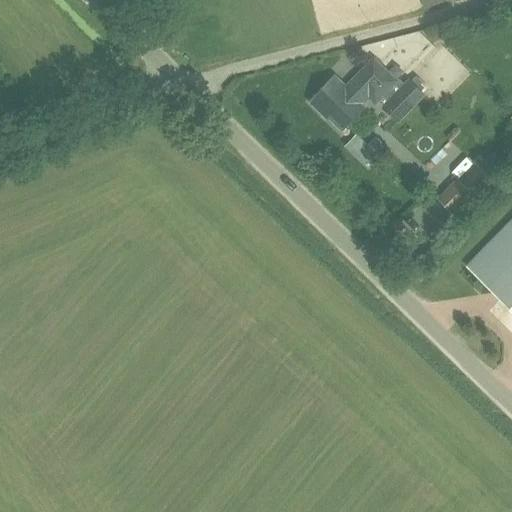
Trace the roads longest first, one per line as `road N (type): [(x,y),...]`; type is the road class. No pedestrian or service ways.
road 1 (unclassified): [(511,404),(180,82)]
road 2 (unclassified): [(180,82),(497,0)]
